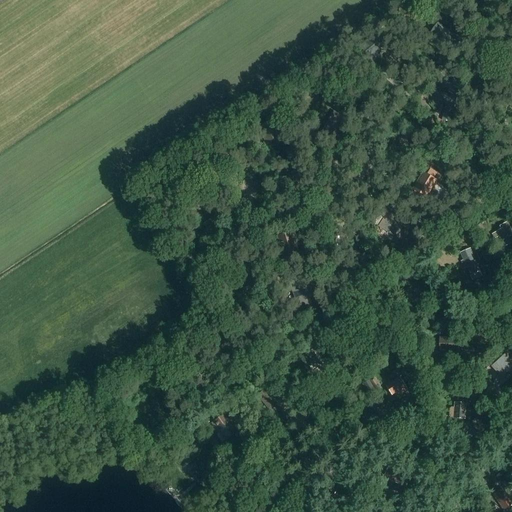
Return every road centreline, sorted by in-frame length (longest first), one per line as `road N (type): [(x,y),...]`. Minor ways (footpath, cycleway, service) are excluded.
road 1 (track): [(511,165),(324,312),(263,341),(208,397)]
road 2 (track): [(511,144),(483,120),(432,136),(370,186),(264,227),(255,247)]
road 3 (track): [(402,511),(469,447),(496,438),(511,457)]
road 4 (track): [(332,379),(304,416),(311,469),(301,511)]
